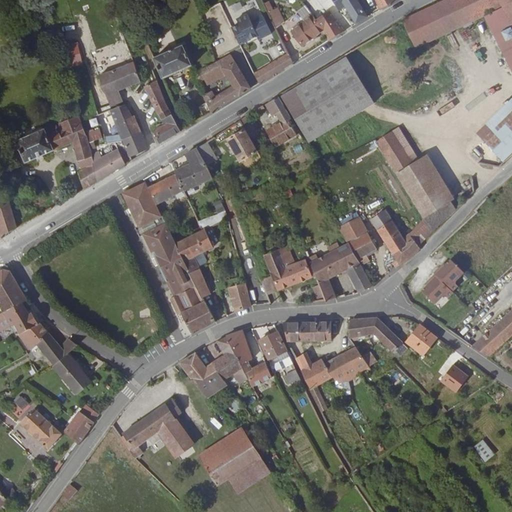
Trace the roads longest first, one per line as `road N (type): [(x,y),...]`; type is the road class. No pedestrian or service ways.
road 1 (tertiary): [(108,188),(425,0)]
road 2 (unclassified): [(184,346),(241,320),(378,295)]
road 3 (residential): [(142,374),(64,324),(5,249)]
road 4 (unclassified): [(378,295),(511,165)]
road 5 (residential): [(108,188),(184,346)]
road 6 (unclassified): [(39,511),(142,374)]
road 7 (residential): [(511,382),(378,295)]
